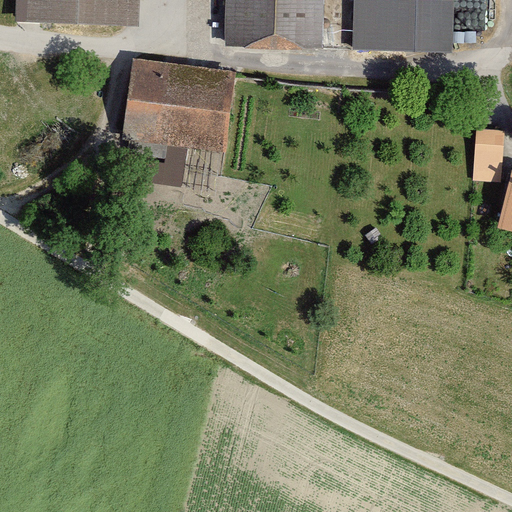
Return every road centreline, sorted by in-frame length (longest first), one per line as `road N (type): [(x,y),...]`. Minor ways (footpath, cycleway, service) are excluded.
road 1 (track): [(511,499),(310,402),(0,215)]
road 2 (unclassified): [(511,14),(488,62),(456,72),(160,50)]
road 3 (track): [(0,203),(78,160),(103,129),(122,47)]
road 4 (unclassified): [(160,50),(0,30)]
road 5 (track): [(103,129),(93,271)]
